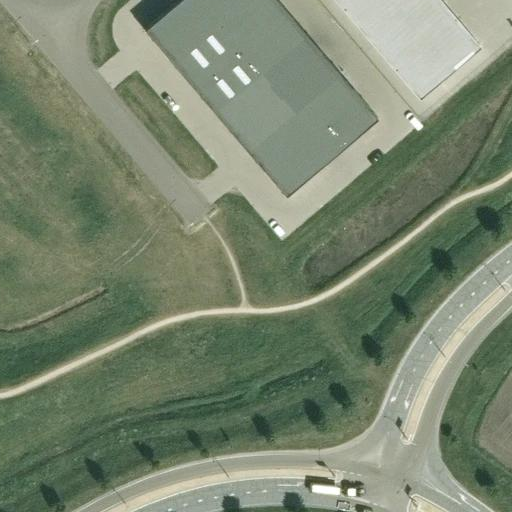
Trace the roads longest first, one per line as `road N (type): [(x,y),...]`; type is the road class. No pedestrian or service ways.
road 1 (primary): [(377,475),(299,462),(226,465),(181,473),(93,511)]
road 2 (secondary): [(511,264),(458,306),(422,352),(377,475)]
road 3 (unclassified): [(203,215),(41,24)]
road 4 (secondary): [(407,486),(438,387),(471,337),(511,298)]
road 5 (primary): [(189,511),(282,497),(379,511)]
